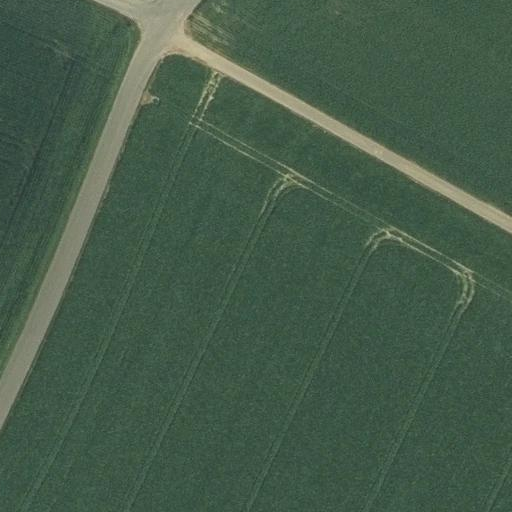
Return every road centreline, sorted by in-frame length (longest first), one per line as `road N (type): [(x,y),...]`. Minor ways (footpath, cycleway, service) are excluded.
road 1 (track): [(105,0),(511,225)]
road 2 (residential): [(158,27),(0,403)]
